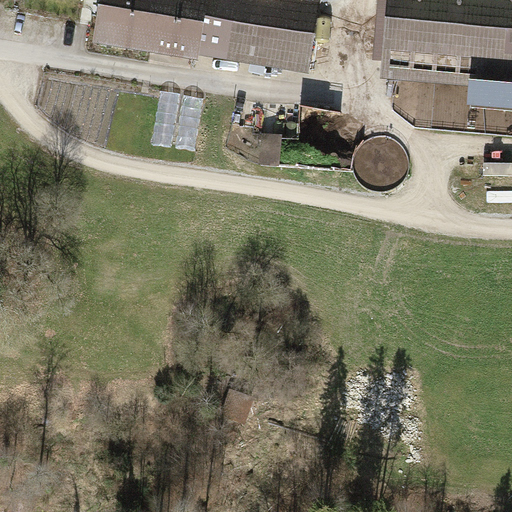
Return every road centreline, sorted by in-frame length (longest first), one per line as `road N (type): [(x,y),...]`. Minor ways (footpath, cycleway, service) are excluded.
road 1 (track): [(511,231),(106,165),(53,141),(0,88)]
road 2 (residential): [(0,46),(365,105)]
road 3 (track): [(375,0),(365,105),(415,143),(511,150)]
